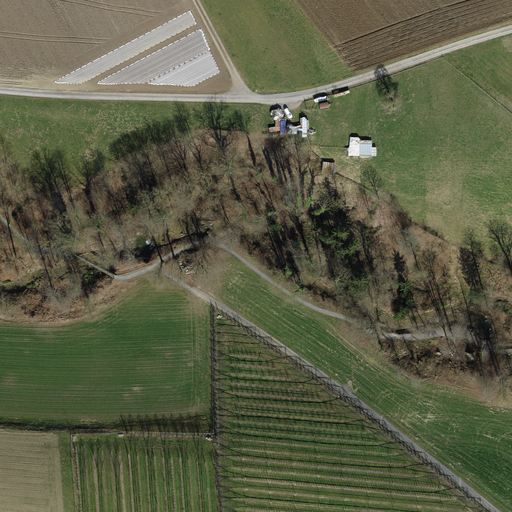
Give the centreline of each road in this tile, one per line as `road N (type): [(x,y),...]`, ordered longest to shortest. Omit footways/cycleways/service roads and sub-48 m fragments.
road 1 (track): [(0,91),(244,101),(309,95),(511,31)]
road 2 (track): [(495,511),(348,392),(154,266)]
